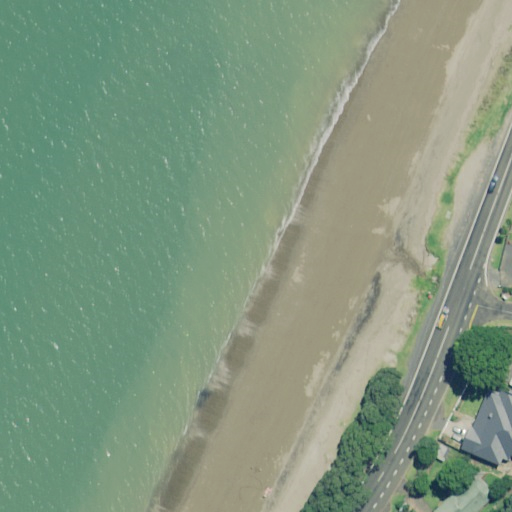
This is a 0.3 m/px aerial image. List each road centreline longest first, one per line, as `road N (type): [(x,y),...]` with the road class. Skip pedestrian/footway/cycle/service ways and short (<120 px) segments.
road 1 (primary): [(372,511),(459,299)]
road 2 (primary): [(459,299),(511,158)]
